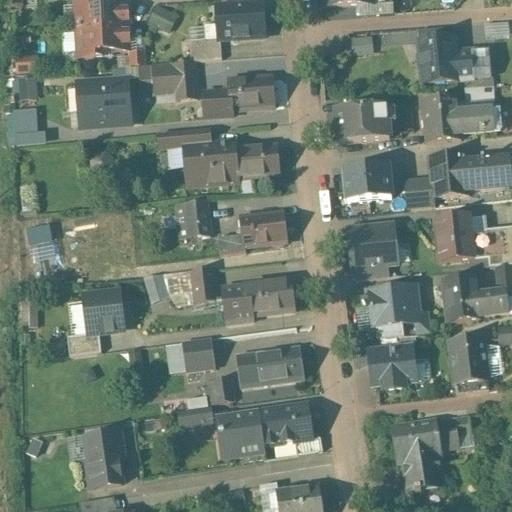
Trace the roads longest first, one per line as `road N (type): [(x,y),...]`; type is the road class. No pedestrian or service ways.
road 1 (residential): [(308,164),(350,416)]
road 2 (residential): [(299,35),(511,17)]
road 3 (residential): [(308,164),(511,146)]
road 4 (residential): [(350,416),(511,398)]
road 5 (residential): [(299,35),(308,164)]
